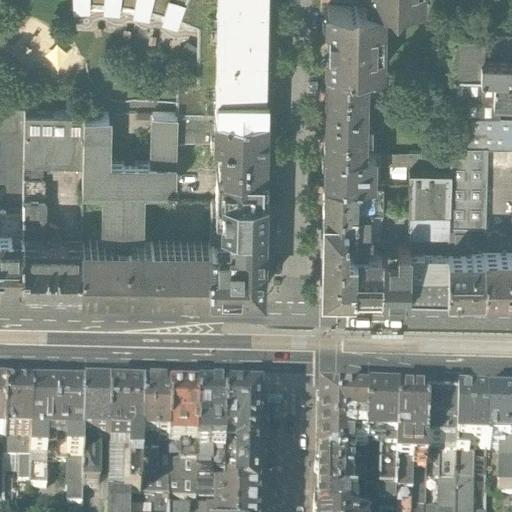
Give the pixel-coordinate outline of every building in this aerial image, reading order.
[(71,0),(72,5),(89,5),(88,0),(105,0),(105,5),(122,5),(122,1),(126,0),(126,4),(135,4),(135,13),(146,14),(149,7),(164,9),(165,18),(180,21),(181,17),(196,22),(209,0),(216,0),(217,0),(216,88),(215,111),(267,112),(267,88),(268,0),(71,0)] [(384,57),(385,6),(366,6),(361,6),(327,5),(326,33),(326,40),(325,69),(368,70),(384,71),(384,57)] [(456,30),(455,75),(511,77),(511,59),(481,58),(482,31),(456,30)] [(368,70),(325,69),(324,105),(323,150),(365,150),(368,70)] [(511,77),(455,75),(453,113),(500,115),(500,100),(511,100),(511,77)] [(0,133),(25,133),(26,106),(0,105),(0,133)] [(84,107),(26,106),(25,133),(25,155),(46,155),(83,156),(84,107)] [(84,241),(83,286),(209,288),(209,240),(133,239),(133,234),(145,234),(146,186),(178,186),(180,109),(152,108),(151,157),(112,156),(113,108),(84,107),(83,156),(82,184),(105,184),(104,228),(121,229),(120,237),(84,237),(84,241)] [(265,169),(266,139),(267,112),(215,111),(215,140),(220,139),(221,157),(225,158),(225,168),(265,169)] [(487,143),(511,143),(511,115),(500,115),(453,113),(452,142),(487,143)] [(487,143),(452,142),(450,167),(448,246),(483,246),(486,167),(487,143)] [(511,143),(487,143),(486,167),(511,167),(511,189),(511,228),(511,227),(511,143)] [(365,150),(323,150),(323,172),(322,179),(357,181),(375,181),(376,151),(365,150)] [(23,211),(23,233),(44,232),(51,232),(50,177),(46,177),(46,155),(25,155),(23,211)] [(409,169),(408,182),(409,246),(448,246),(450,167),(409,169)] [(211,198),(209,240),(209,288),(216,288),(234,289),(258,289),(262,289),(265,199),(265,169),(225,168),(218,168),(218,198),(211,198)] [(357,181),(322,179),(322,190),(321,292),(349,292),(356,292),(354,249),(346,249),(347,222),(355,222),(357,181)] [(354,249),(356,292),(358,292),(380,292),(384,292),(383,182),(375,181),(357,181),(355,222),(354,249)] [(383,182),(384,292),(405,292),(409,292),(409,246),(408,182),(383,182)] [(0,284),(23,285),(23,233),(23,211),(0,210),(0,284)] [(44,232),(23,233),(23,285),(83,286),(84,241),(44,241),(44,232)] [(409,246),(409,292),(413,292),(443,294),(447,294),(448,246),(409,246)] [(483,246),(448,246),(447,294),(478,294),(483,295),(483,246)] [(511,246),(483,246),(483,295),(502,295),(511,295),(511,246)] [(22,395),(6,395),(5,442),(5,453),(13,453),(21,453),(21,476),(21,480),(30,480),(30,396),(22,395)] [(38,396),(30,396),(30,480),(30,488),(48,488),(47,453),(43,453),(43,444),(56,444),(56,396),(38,396)] [(85,396),(56,396),(56,444),(66,443),(67,488),(71,488),(70,504),(83,503),(84,488),(85,396)] [(92,397),(85,396),(84,488),(100,488),(101,454),(94,454),(94,445),(110,445),(111,397),(92,397)] [(136,397),(111,397),(110,445),(132,444),(132,465),(127,465),(128,497),(143,497),(143,485),(143,398),(136,397)] [(157,398),(143,398),(143,485),(157,484),(157,450),(170,451),(170,398),(157,398)] [(199,399),(170,398),(170,451),(182,451),(184,465),(198,464),(199,399)] [(206,399),(199,399),(198,464),(198,484),(214,484),(214,449),(226,449),(226,440),(227,399),(206,399)] [(252,400),(227,399),(226,440),(239,440),(238,498),(259,497),(260,423),(260,400),(252,400)] [(366,403),(318,402),(317,456),(317,466),(336,466),(335,470),(364,471),(365,448),(366,403)] [(389,403),(366,403),(365,448),(383,449),(383,455),(379,455),(378,456),(377,490),(364,490),(363,511),(393,511),(396,403),(389,403)] [(404,404),(396,403),(393,511),(410,511),(411,511),(412,468),(424,468),(425,450),(426,404),(404,404)] [(453,511),(456,405),(426,404),(425,450),(443,450),(443,456),(440,456),(437,458),(436,511),(453,511)] [(486,405),(456,405),(453,511),(471,511),(472,458),(471,456),(467,456),(467,451),(485,451),(486,405)] [(511,405),(486,405),(485,451),(485,453),(489,453),(489,451),(503,452),(503,457),(500,457),(498,459),(497,494),(511,494),(511,405)] [(226,440),(226,449),(225,498),(238,498),(239,440),(226,440)] [(169,511),(170,498),(170,451),(157,450),(157,484),(143,485),(143,497),(128,497),(127,465),(132,465),(132,444),(110,445),(108,511),(169,511)] [(182,451),(170,451),(170,498),(198,498),(198,484),(198,464),(184,465),(182,451)] [(21,453),(13,453),(13,476),(21,476),(21,453)] [(336,466),(317,466),(316,498),(315,511),(363,511),(364,490),(364,471),(335,470),(336,466)] [(258,511),(259,497),(238,498),(225,498),(216,498),(216,511),(258,511)]
